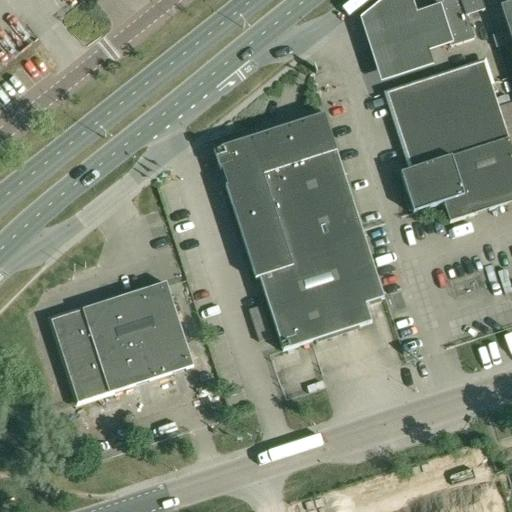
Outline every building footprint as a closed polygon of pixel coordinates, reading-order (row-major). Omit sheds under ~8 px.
[(417,19),(411,0),(389,0),(359,24),(382,87),(434,70),(430,58),(449,51),(436,12),(417,19)] [(480,0),(434,0),(449,48),(474,41),(467,17),(484,12),(480,0)] [(511,4),(499,9),(507,32),(492,37),(497,49),(511,45),(511,48),(511,4)] [(511,203),(511,152),(492,84),(485,63),(387,95),(411,172),(401,176),(414,215),(444,204),(450,224),(511,203)] [(361,231),(324,118),(215,153),(256,280),(259,280),(283,353),(313,343),(371,324),(365,306),(383,300),(361,231)] [(193,368),(167,289),(166,285),(50,322),(77,406),(193,368)] [(335,511),(498,511),(482,465),(335,511)]
